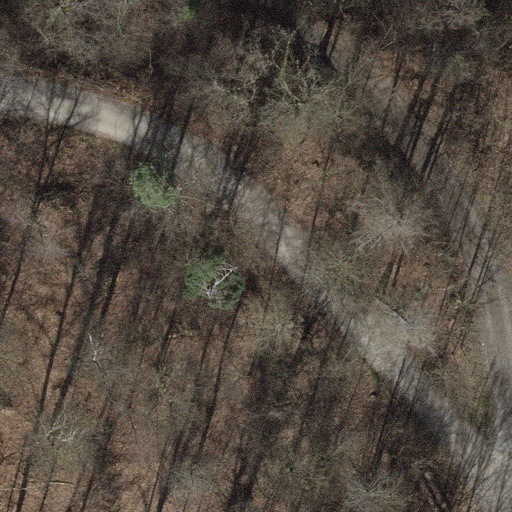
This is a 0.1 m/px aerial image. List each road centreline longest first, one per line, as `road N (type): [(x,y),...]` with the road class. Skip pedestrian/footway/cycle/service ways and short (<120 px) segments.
road 1 (track): [(511,482),(450,443),(195,143),(0,91)]
road 2 (track): [(511,402),(488,263),(446,163),(246,0)]
